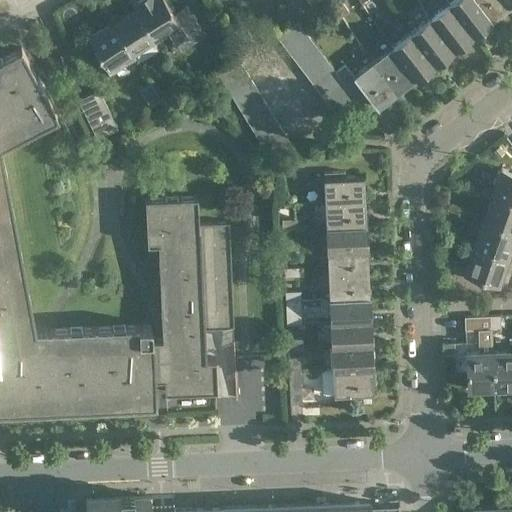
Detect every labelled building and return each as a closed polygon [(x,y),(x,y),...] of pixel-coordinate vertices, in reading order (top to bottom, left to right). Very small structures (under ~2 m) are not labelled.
[(129,0),(135,8),(113,22),(133,56),(135,55),(136,54),(135,52),(155,39),(131,0),(129,0)] [(166,0),(131,0),(155,39),(169,31),(175,41),(186,33),(187,35),(200,26),(186,4),(174,11),(166,0)] [(337,0),(333,3),(341,16),(348,11),(341,0),(337,0)] [(491,20),(476,0),(450,0),(448,1),(473,34),(491,20)] [(506,0),(476,0),(491,20),(510,5),(506,0)] [(448,1),(429,16),(454,49),(473,34),(448,1)] [(429,16),(410,31),(435,63),(454,49),(429,16)] [(133,56),(113,22),(90,37),(99,52),(89,58),(100,76),(111,69),(113,72),(126,64),(124,61),(125,61),(129,68),(139,61),(135,55),(133,56)] [(285,47),(305,31),(299,22),(278,38),(285,47)] [(246,54),(258,46),(244,24),(232,32),(246,54)] [(291,55),(312,40),(305,31),(285,47),(291,55)] [(435,63),(410,31),(391,45),(416,78),(435,63)] [(298,64),(318,48),(312,40),(291,55),(298,64)] [(391,45),(373,60),(397,92),(416,78),(391,45)] [(0,402),(5,402),(5,409),(155,402),(154,378),(164,377),(165,391),(217,389),(215,357),(204,358),(203,325),(233,324),(229,221),(198,222),(197,196),(145,198),(147,235),(158,235),(162,337),(152,337),(151,324),(50,329),(50,332),(36,335),(0,143),(0,135),(15,133),(16,136),(57,115),(42,87),(45,86),(39,75),(37,76),(21,47),(0,57),(0,402)] [(298,64),(305,72),(325,57),(318,48),(298,64)] [(305,72),(311,81),(331,65),(325,57),(305,72)] [(223,81),(244,68),(239,59),(217,72),(223,81)] [(349,92),(356,100),(366,93),(377,108),(397,92),(373,60),(353,75),(344,64),(335,71),(334,71),(336,75),(343,83),(349,92)] [(311,81),(317,89),(336,75),(334,71),(335,71),(331,65),(311,81)] [(244,68),(223,81),(229,91),(250,77),(244,68)] [(317,89),(324,98),(343,83),(336,75),(317,89)] [(171,81),(179,95),(188,89),(180,76),(171,81)] [(234,100),(256,87),(250,77),(229,91),(234,100)] [(324,98),(330,106),(349,92),(343,83),(324,98)] [(256,87),(234,100),(240,109),(262,96),(256,87)] [(98,138),(117,128),(98,88),(79,98),(98,138)] [(330,106),(337,115),(356,100),(349,92),(330,106)] [(245,118),(267,105),(262,96),(240,109),(245,118)] [(267,105),(245,118),(251,127),(272,114),(267,105)] [(256,135),(278,122),(272,114),(251,127),(256,135)] [(278,122),(256,135),(261,144),(283,131),(278,122)] [(274,164),(285,157),(280,149),(290,143),(283,131),(261,144),(274,164)] [(511,171),(502,168),(492,194),(511,201),(511,171)] [(346,176),(346,170),(324,170),(324,177),(323,177),(325,202),(365,200),(364,175),(346,176)] [(511,201),(492,194),(483,220),(511,229),(511,201)] [(365,200),(325,202),(326,226),(366,224),(365,200)] [(297,219),(282,219),(283,228),(297,227),(297,219)] [(511,229),(483,220),(474,245),(507,256),(511,258),(511,229)] [(368,248),(366,224),(326,226),(327,249),(368,248)] [(298,243),(283,243),(283,252),(298,251),(298,243)] [(507,256),(474,245),(465,272),(497,283),(507,256)] [(368,248),(327,249),(328,273),(369,271),(368,248)] [(299,266),(284,267),(285,276),(300,275),(299,266)] [(369,271),(328,273),(329,297),(370,295),(369,271)] [(300,290),(285,291),(286,299),(301,299),(300,290)] [(371,319),(370,295),(329,297),(330,321),(371,319)] [(287,324),(302,323),(301,314),(301,299),(286,299),(287,315),(287,324)] [(492,348),(491,329),(491,315),(464,316),(465,330),(478,330),(479,349),(465,350),(467,388),(494,387),(492,348)] [(491,315),(491,329),(501,329),(500,315),(491,315)] [(371,319),(330,321),(331,345),(372,343),(371,319)] [(303,338),(288,339),(288,347),(303,347),(303,338)] [(332,369),(373,367),(372,343),(331,345),(332,369)] [(511,386),(511,347),(492,348),(494,387),(511,386)] [(289,368),(301,367),(300,357),(288,357),(289,368)] [(301,367),(289,368),(290,403),(302,403),(301,367)] [(333,405),(343,405),(343,394),(374,392),(373,367),(332,369),(334,394),(333,394),(333,405)] [(151,511),(151,510),(151,496),(85,499),(85,511),(151,511)] [(370,501),(174,509),(174,511),(399,511),(399,505),(370,506),(370,501)]
